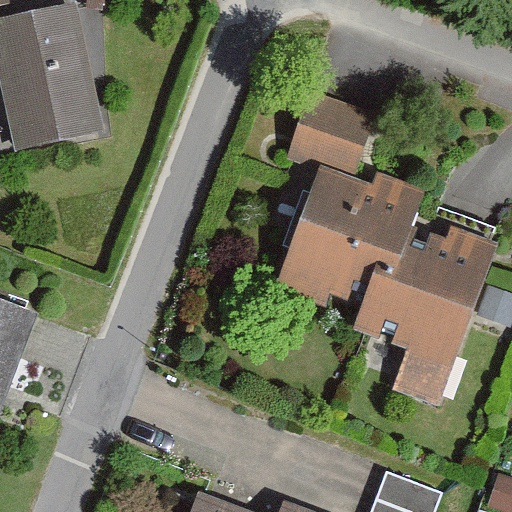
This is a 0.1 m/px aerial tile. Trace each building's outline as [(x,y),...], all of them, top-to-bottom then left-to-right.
[(78,0),(0,16),(0,78),(15,148),(105,129),(78,0)] [(309,89),(290,147),(357,168),(375,111),(309,89)] [(374,183),(319,164),(275,290),(326,308),(331,291),(362,302),(353,328),(407,347),(393,389),(441,406),(498,242),(450,226),(447,236),(414,224),(426,190),(378,173),(374,183)] [(0,409),(33,318),(0,306),(0,409)] [(371,511),(434,511),(444,491),(390,468),(371,511)] [(511,478),(499,474),(489,504),(511,511),(511,478)] [(277,511),(261,511),(198,488),(188,511),(321,511),(283,498),(277,511)]
